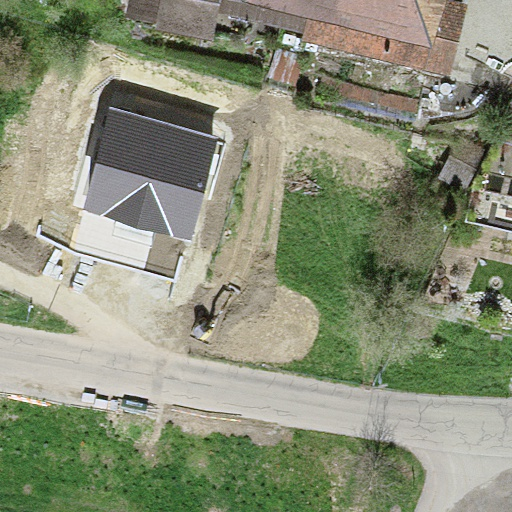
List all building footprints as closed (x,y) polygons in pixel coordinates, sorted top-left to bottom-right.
[(223,0),(161,0),(155,33),(213,46),(223,0)] [(310,23),(315,0),(241,0),(240,6),(310,23)] [(315,0),(310,23),(437,52),(449,0),(315,0)] [(511,101),(492,174),(511,178),(511,101)] [(212,141),(111,113),(75,253),(133,268),(148,214),(189,225),(212,141)]
